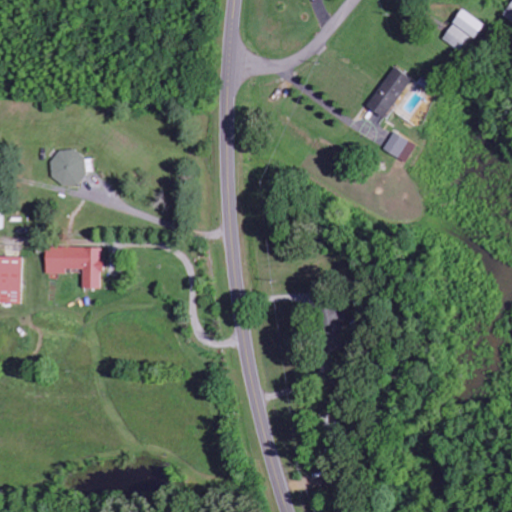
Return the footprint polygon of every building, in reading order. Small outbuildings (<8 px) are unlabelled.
[(484,24),(462,11),(445,39),(461,49),(469,37),(474,41),(484,24)] [(369,108),(386,119),(412,78),(395,67),(369,108)] [(385,150),(407,163),(418,145),(396,132),(385,150)] [(55,179),(62,178),(63,182),(85,180),(82,149),(53,151),(55,179)] [(47,273),(68,273),(68,267),(85,267),(85,273),(95,274),(95,263),(101,263),(101,247),(47,247),(47,273)] [(0,302),(23,304),(24,257),(0,256),(0,302)]
